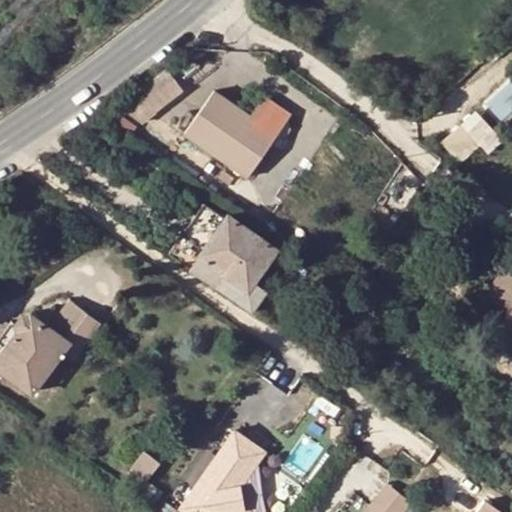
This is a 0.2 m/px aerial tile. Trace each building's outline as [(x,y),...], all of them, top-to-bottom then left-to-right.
[(168,77),(149,92),(160,107),(179,92),(168,77)] [(246,115),(210,90),(180,132),(241,177),(287,116),(260,95),(246,115)] [(153,113),(160,107),(149,92),(142,98),(153,113)] [(484,144),(490,152),(506,139),(480,108),(444,138),(463,161),(484,144)] [(223,215),(203,200),(180,232),(200,247),(223,215)] [(275,247),(226,212),(223,215),(200,247),(187,265),(250,310),(265,289),(252,280),(275,247)] [(180,260),(187,265),(200,247),(180,232),(166,250),(180,260)] [(488,292),(509,261),(507,260),(485,291),(488,292)] [(507,305),(511,297),(511,263),(509,261),(488,292),(507,305)] [(13,321),(16,329),(0,348),(0,369),(30,391),(63,350),(72,356),(98,321),(68,298),(48,324),(31,312),(20,312),(13,321)] [(182,508),(188,511),(262,511),(242,499),(275,449),(236,424),(182,508)] [(144,479),(157,462),(140,450),(127,466),(144,479)] [(401,511),(408,504),(385,484),(362,511),(401,511)] [(498,511),(484,501),(475,511),(498,511)]
